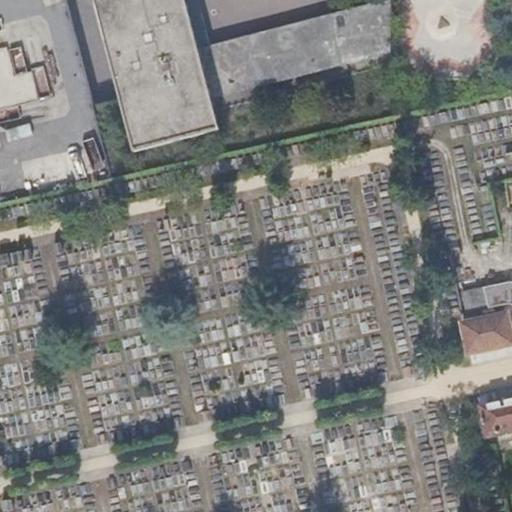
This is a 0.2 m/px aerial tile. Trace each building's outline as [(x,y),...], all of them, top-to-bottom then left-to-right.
[(95,0),(135,151),(221,131),(186,0),(95,0)] [(392,0),(332,16),(344,64),(392,52),(392,0)] [(331,14),(200,49),(213,100),(345,65),(344,64),(332,16),(331,14)] [(0,107),(38,107),(37,80),(0,80),(0,107)] [(511,282),(509,282),(483,288),(488,309),(488,310),(504,306),(511,306),(511,282)] [(488,309),(483,288),(463,293),(466,313),(488,309)] [(511,340),(506,313),(463,324),(470,352),(511,342),(511,340)] [(511,399),(481,406),(488,435),(511,429),(511,399)]
